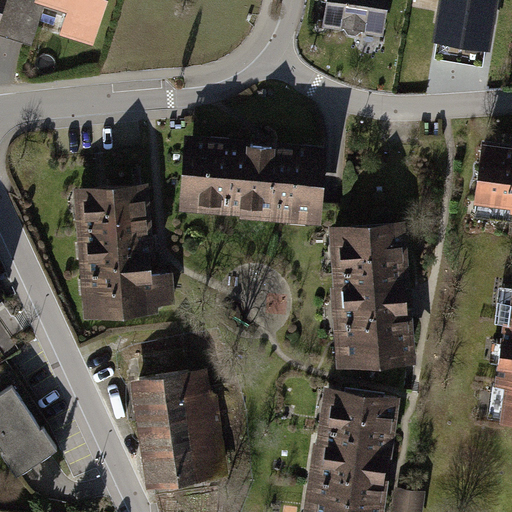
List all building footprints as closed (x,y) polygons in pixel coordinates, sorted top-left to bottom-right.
[(101,0),(39,0),(38,7),(94,23),(101,0)] [(326,0),(323,19),(386,28),(389,0),(326,0)] [(498,0),(446,0),(439,41),(489,50),(498,0)] [(328,150),(190,134),(182,209),(320,224),(328,150)] [(511,143),(485,140),(476,215),(511,218),(511,143)] [(75,182),(79,321),(154,319),(151,180),(75,182)] [(335,228),(338,367),(414,364),(410,226),(335,228)] [(511,281),(507,281),(490,420),(511,422),(511,281)] [(0,330),(16,320),(0,295),(0,330)] [(211,366),(134,377),(149,482),(226,471),(211,366)] [(0,434),(10,428),(37,467),(76,440),(31,375),(0,396),(0,434)] [(321,385),(305,511),(378,511),(394,394),(321,385)]
